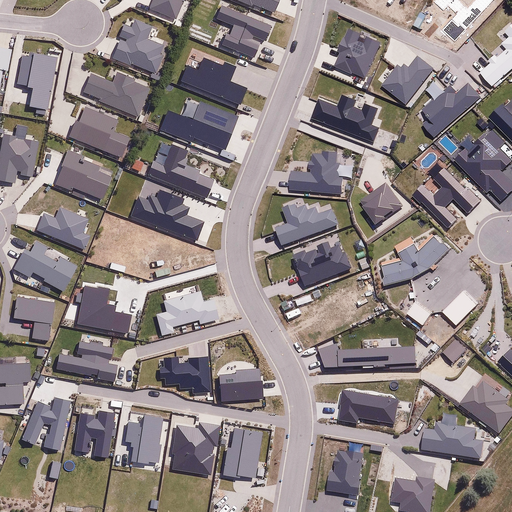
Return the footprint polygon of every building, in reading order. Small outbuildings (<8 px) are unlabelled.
[(376,267),(382,288),(407,281),(429,268),(444,249),(432,237),(416,251),(411,244),(397,253),(400,261),(376,267)] [(444,308),(457,323),(479,304),(465,289),(444,308)] [(415,299),(406,312),(424,326),(434,313),(415,299)] [(511,342),(511,343),(511,344),(511,352),(506,347),(495,359),(511,374),(511,342)] [(471,385),(456,405),(495,432),(509,412),(498,405),(504,397),(481,380),(475,388),(471,385)] [(393,396),(337,387),(332,417),(352,421),(353,415),(389,421),(393,396)]
